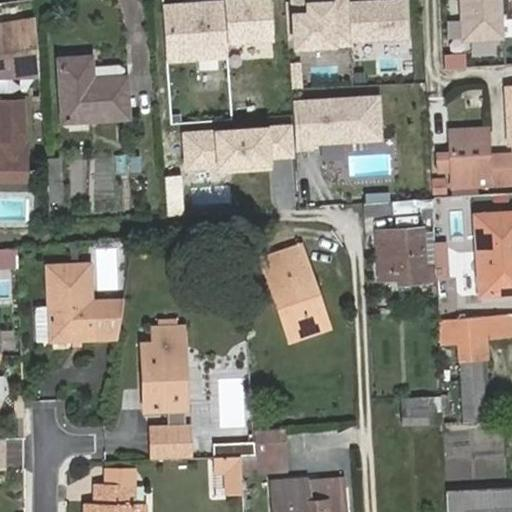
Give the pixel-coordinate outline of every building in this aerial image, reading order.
[(270,0),(191,0),(159,3),(164,64),(228,59),(227,44),(273,40),(270,0)] [(405,0),(339,0),(290,3),(293,45),(408,39),(405,0)] [(502,0),(459,0),(462,42),(504,39),(502,0)] [(0,79),(38,77),(34,18),(0,23),(0,79)] [(57,57),(61,120),(127,117),(124,76),(92,77),(90,55),(57,57)] [(511,145),(511,84),(503,85),(506,145),(511,145)] [(380,93),(293,99),(294,123),(296,146),(383,140),(380,93)] [(0,180),(25,182),(26,146),(23,145),(21,101),(2,103),(4,145),(0,144),(0,180)] [(294,123),(179,130),(181,177),(272,172),(271,161),(296,159),(296,146),(294,123)] [(447,132),(447,140),(485,139),(485,131),(447,132)] [(485,139),(447,140),(448,151),(435,152),(436,172),(451,172),(452,186),(510,183),(508,158),(486,158),(486,152),(485,139)] [(47,158),(49,202),(61,202),(57,157),(47,158)] [(409,158),(379,162),(382,188),(412,184),(409,158)] [(443,178),(433,180),(434,194),(445,193),(443,178)] [(430,200),(430,198),(427,198),(362,204),(363,216),(387,215),(386,212),(431,209),(430,200)] [(511,211),(474,214),(478,294),(511,291),(511,211)] [(434,281),(432,245),(420,247),(420,234),(420,229),(375,231),(378,279),(397,278),(397,282),(434,281)] [(432,245),(432,233),(420,234),(420,247),(432,245)] [(261,258),(276,303),(284,301),(297,337),(327,327),(299,245),(261,258)] [(16,248),(0,249),(0,268),(17,267),(16,248)] [(81,339),(117,338),(123,299),(89,301),(88,263),(46,265),(47,305),(33,305),(35,341),(70,339),(81,339)] [(371,296),(371,312),(390,311),(389,296),(371,296)] [(284,301),(276,303),(289,340),(297,337),(284,301)] [(511,314),(439,322),(441,344),(458,342),(475,340),(483,339),(499,337),(511,335),(511,314)] [(140,343),(141,370),(147,370),(148,387),(142,387),(143,409),(184,407),(181,326),(151,326),(152,343),(140,343)] [(500,345),(499,337),(483,339),(484,348),(500,345)] [(475,340),(458,342),(461,420),(482,420),(479,360),(485,360),(483,339),(475,340)] [(447,394),(440,395),(441,416),(448,416),(447,394)] [(426,395),(399,397),(400,424),(428,424),(426,395)] [(254,427),(256,454),(283,452),(281,426),(254,427)] [(475,427),(474,462),(456,462),(456,478),(501,479),(502,428),(475,427)] [(188,433),(153,433),(153,460),(189,459),(188,433)] [(256,455),(257,466),(283,464),(283,452),(256,454),(256,455)] [(256,455),(240,456),(240,474),(249,473),(249,468),(256,467),(257,467),(257,466),(256,455)] [(240,456),(223,457),(224,474),(225,494),(242,494),(240,474),(240,456)] [(223,457),(214,458),(214,474),(224,474),(223,457)] [(256,467),(256,473),(284,471),(283,464),(257,466),(257,467),(256,467)] [(137,468),(106,467),(106,483),(133,483),(137,483),(137,468)] [(341,477),(306,479),(308,502),(342,500),(341,477)] [(270,480),(271,511),(343,511),(342,500),(308,502),(306,479),(270,480)] [(84,501),(83,511),(143,511),(143,504),(132,503),(133,483),(106,483),(94,482),(94,502),(84,501)] [(466,509),(511,507),(510,485),(446,489),(447,510),(466,509)]
